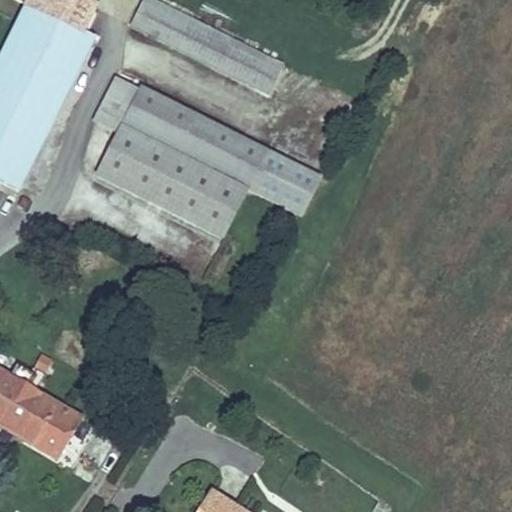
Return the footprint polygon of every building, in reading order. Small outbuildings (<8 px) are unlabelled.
[(91,4),(81,0),(22,0),(0,48),(0,177),(16,184),(24,167),(42,175),(51,155),(34,147),(86,31),(80,28),(91,4)] [(282,54),(158,0),(133,0),(126,19),(270,82),(282,54)] [(134,82),(112,71),(91,111),(114,123),(134,82)] [(262,143),(136,79),(134,82),(114,123),(92,165),(218,229),(262,143)] [(88,419),(0,375),(0,425),(67,459),(88,419)] [(197,511),(255,511),(215,486),(197,511)]
